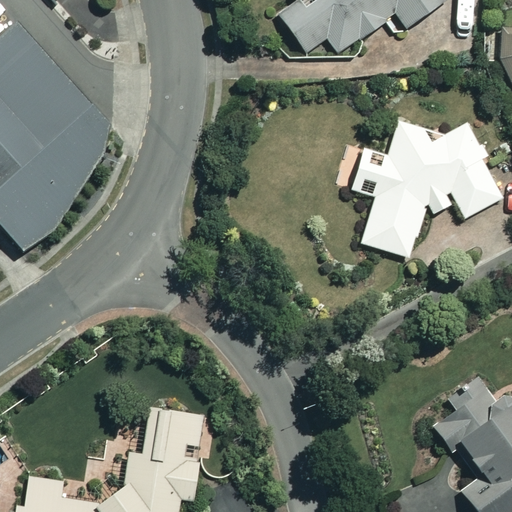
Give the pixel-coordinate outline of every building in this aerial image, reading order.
[(292,0),(273,14),(302,55),(323,40),(335,56),(392,16),(402,31),(445,0),(292,0)] [(511,27),(498,28),(498,58),(511,88),(511,27)] [(0,35),(0,221),(27,251),(59,234),(108,158),(116,127),(7,29),(0,35)] [(384,156),(359,149),(347,187),(370,194),(356,242),(405,257),(422,206),(426,203),(434,216),(456,203),(466,219),(504,195),(482,160),(487,157),(466,122),(434,141),(424,138),(427,127),(396,118),(384,156)] [(493,403),(479,381),(425,419),(448,451),(457,444),(478,475),(457,490),(472,511),(510,511),(511,511),(511,395),(509,392),(493,403)] [(189,499),(195,458),(182,456),(184,446),(196,447),(200,415),(146,407),(140,454),(127,452),(121,494),(94,491),(93,503),(59,498),(61,481),(26,476),(22,506),(13,505),(12,511),(175,511),(177,498),(189,499)]
